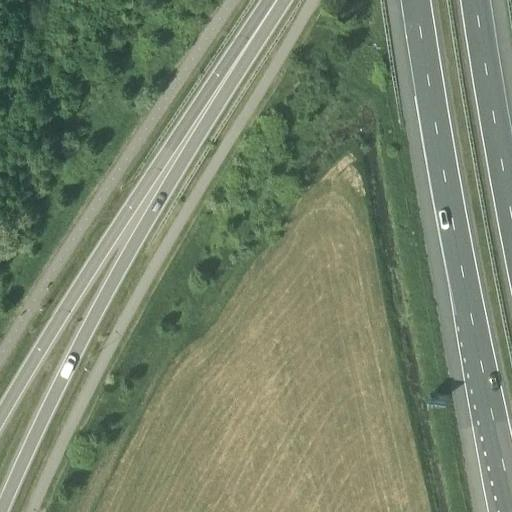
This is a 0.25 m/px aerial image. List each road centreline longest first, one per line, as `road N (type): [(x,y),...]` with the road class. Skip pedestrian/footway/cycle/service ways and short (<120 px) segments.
road 1 (motorway): [(415,0),(471,326),(511,503)]
road 2 (secondary): [(2,511),(93,317),(211,104)]
road 3 (secondary): [(211,104),(62,314),(0,419)]
road 4 (motorway): [(511,220),(475,0)]
road 5 (secondary): [(211,104),(279,0)]
